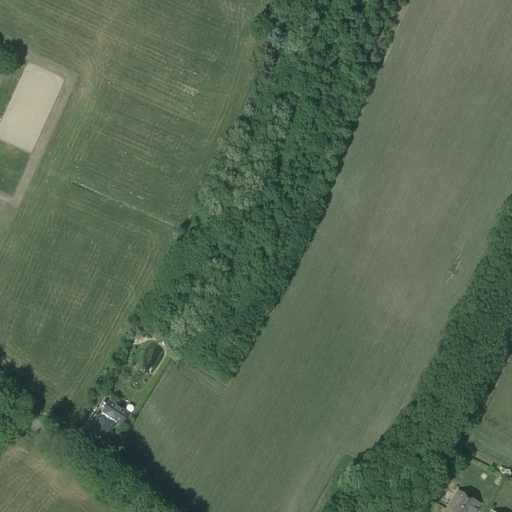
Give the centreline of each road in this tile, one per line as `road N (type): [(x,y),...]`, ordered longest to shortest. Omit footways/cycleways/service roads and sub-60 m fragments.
road 1 (unclassified): [(361,511),(424,434),(511,253)]
road 2 (unclassified): [(141,511),(13,406)]
